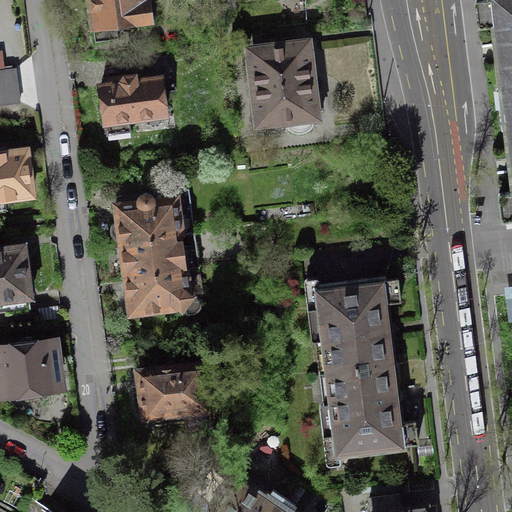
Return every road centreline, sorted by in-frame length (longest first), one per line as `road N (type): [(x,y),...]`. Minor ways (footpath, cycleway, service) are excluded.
road 1 (residential): [(100,489),(35,0)]
road 2 (secondary): [(433,113),(480,511)]
